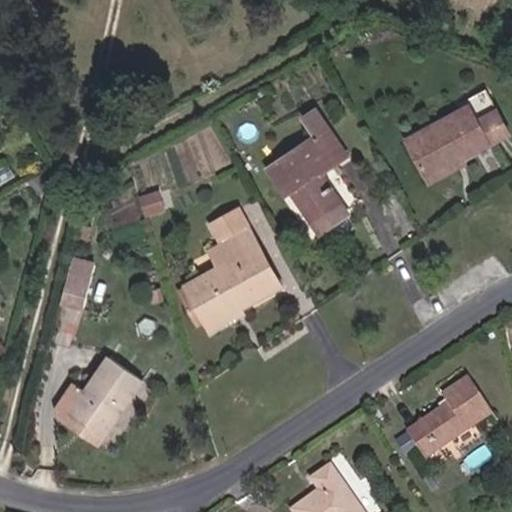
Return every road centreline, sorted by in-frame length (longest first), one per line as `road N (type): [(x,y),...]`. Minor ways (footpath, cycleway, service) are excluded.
road 1 (residential): [(178,496),(198,494),(307,431),(511,293)]
road 2 (residential): [(0,489),(66,509),(178,496)]
